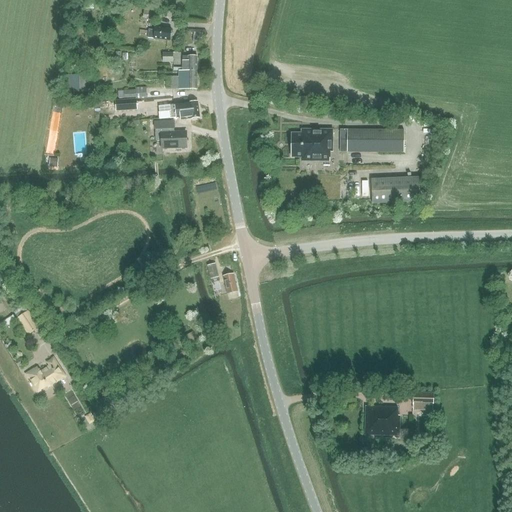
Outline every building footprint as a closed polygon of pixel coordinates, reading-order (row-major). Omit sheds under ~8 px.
[(155,21),(156,12),(157,7),(145,5),(143,19),(155,21)] [(155,28),(155,30),(148,30),(147,39),(170,41),(171,29),(155,28)] [(202,39),(203,33),(194,32),(193,41),(198,42),(198,39),(202,39)] [(173,63),(173,53),(163,53),(163,63),(173,63)] [(173,72),(180,72),(183,72),(183,73),(197,73),(197,57),(183,57),(183,68),(173,68),(173,72)] [(197,90),(197,73),(183,73),(183,72),(180,72),(180,77),(172,77),(172,90),(197,90)] [(80,76),(69,76),(69,91),(81,91),(80,76)] [(123,90),(123,92),(118,92),(118,98),(123,98),(135,98),(135,90),(123,90)] [(116,111),(136,110),(136,100),(115,101),(116,111)] [(200,118),(198,102),(169,106),(169,110),(169,115),(171,119),(186,117),(186,119),(200,118)] [(172,122),(155,122),(156,140),(157,142),(162,141),(162,148),(187,148),(187,132),(174,133),(172,131),(172,122)] [(333,153),(333,130),(303,129),(303,133),(292,133),(292,157),(302,157),(302,161),(329,161),(329,158),(330,158),(330,153),(333,153)] [(405,131),(340,130),(340,152),(404,154),(405,131)] [(59,159),(50,158),(49,167),(58,168),(59,159)] [(372,205),(420,202),(419,177),(371,180),(372,205)] [(211,279),(219,277),(216,264),(207,266),(211,279)] [(227,295),(238,292),(234,274),(223,276),(227,295)] [(27,311),(24,307),(14,313),(17,318),(16,319),(28,336),(40,328),(28,310),(27,311)] [(67,377),(54,357),(51,359),(46,363),(46,364),(47,364),(48,365),(46,366),(47,367),(40,372),(37,367),(34,369),(34,368),(24,374),(27,379),(28,378),(32,384),(31,385),(37,393),(47,387),(48,388),(67,377)] [(434,406),(434,393),(413,392),(413,406),(434,406)] [(402,430),(400,430),(400,416),(397,416),(397,408),(366,407),(365,435),(400,436),(402,436),(402,430)] [(94,421),(90,414),(84,417),(89,425),(94,421)]
